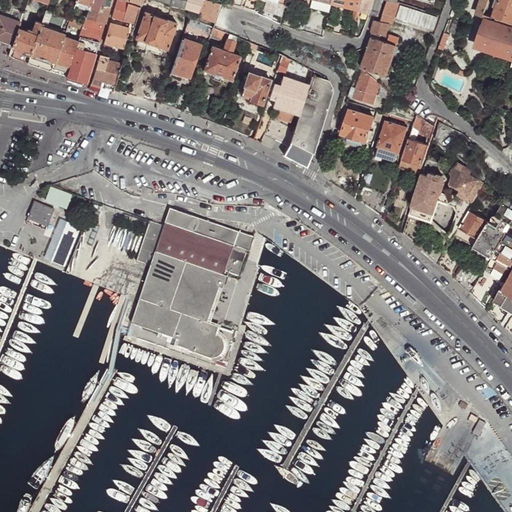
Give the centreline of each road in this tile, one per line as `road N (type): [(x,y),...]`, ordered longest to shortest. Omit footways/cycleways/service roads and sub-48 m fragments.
road 1 (residential): [(376,0),(365,36),(350,46),(233,17),(237,27),(335,76),(304,188)]
road 2 (primary): [(304,188),(215,143),(99,110)]
road 3 (residential): [(450,0),(419,89),(511,169)]
road 4 (primary): [(465,325),(357,219),(304,188)]
road 5 (primary): [(100,124),(209,158),(297,202)]
road 6 (primary): [(297,202),(465,325)]
